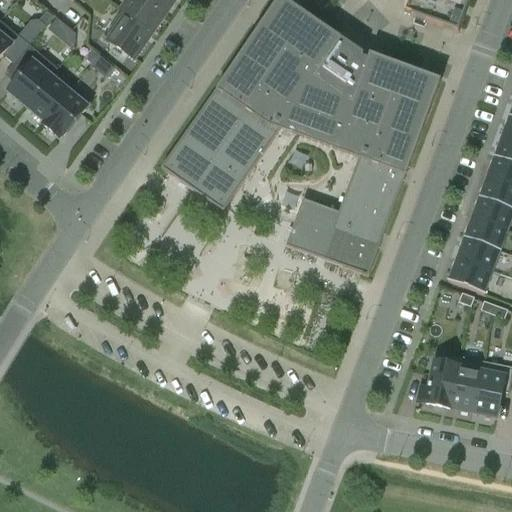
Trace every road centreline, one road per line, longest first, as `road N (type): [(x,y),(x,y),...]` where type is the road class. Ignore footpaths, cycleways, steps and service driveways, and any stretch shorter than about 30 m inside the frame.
road 1 (residential): [(348,412),(481,63)]
road 2 (residential): [(231,0),(78,222)]
road 3 (residential): [(511,467),(343,430)]
road 4 (residential): [(343,0),(374,23),(481,63)]
road 5 (residential): [(78,222),(0,344)]
